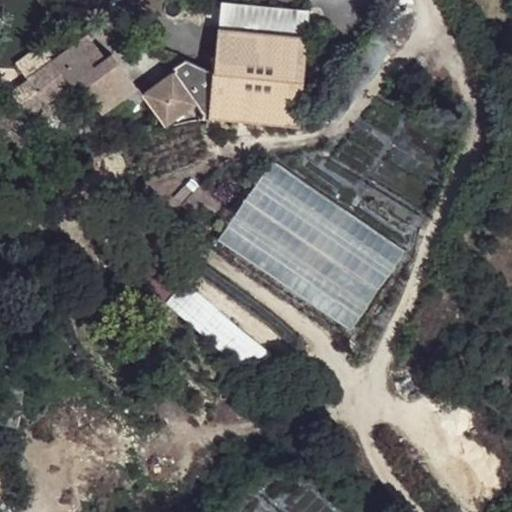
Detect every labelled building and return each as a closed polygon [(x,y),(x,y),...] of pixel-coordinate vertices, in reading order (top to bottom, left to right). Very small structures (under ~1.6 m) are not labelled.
[(213,9),(210,30),(302,39),(305,17),(213,9)] [(204,113),(294,124),(296,104),(302,39),(210,30),(208,69),(204,113)] [(58,56),(28,78),(33,84),(47,104),(65,91),(70,98),(83,88),(103,115),(139,87),(114,55),(107,60),(88,35),(58,56)] [(58,56),(49,43),(19,65),(28,78),(58,56)] [(165,79),(187,105),(193,100),(200,113),(204,113),(208,69),(185,59),(172,67),(175,71),(165,79)] [(33,84),(28,78),(10,91),(14,98),(33,84)] [(165,122),(187,105),(165,79),(145,95),(165,122)] [(33,115),(47,104),(33,84),(14,98),(10,101),(0,115),(0,154),(12,163),(28,139),(21,134),(33,115)] [(40,121),(70,98),(65,91),(47,104),(33,115),(21,134),(28,139),(40,121)] [(294,124),(303,124),(317,105),(305,94),(296,104),(294,124)] [(61,153),(67,169),(85,162),(79,146),(61,153)] [(405,249),(271,161),(245,201),(379,288),(405,249)] [(379,288),(245,201),(218,242),(352,329),(379,288)] [(253,380),(272,357),(186,283),(166,306),(253,380)]
